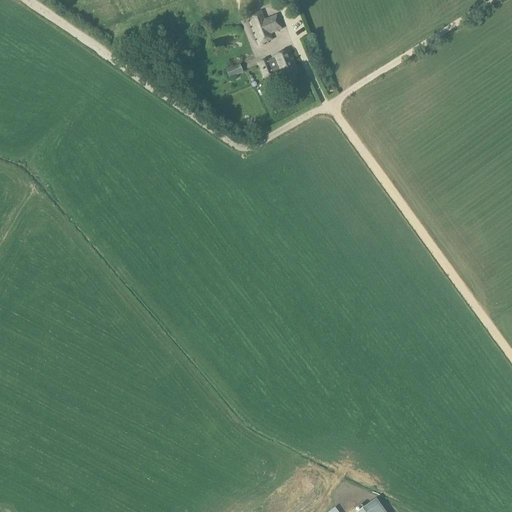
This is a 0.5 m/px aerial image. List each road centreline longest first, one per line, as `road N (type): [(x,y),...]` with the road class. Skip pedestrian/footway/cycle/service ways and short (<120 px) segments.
road 1 (track): [(329,104),(248,145),(235,142),(27,0)]
road 2 (track): [(511,356),(329,104)]
road 3 (track): [(329,104),(492,0)]
